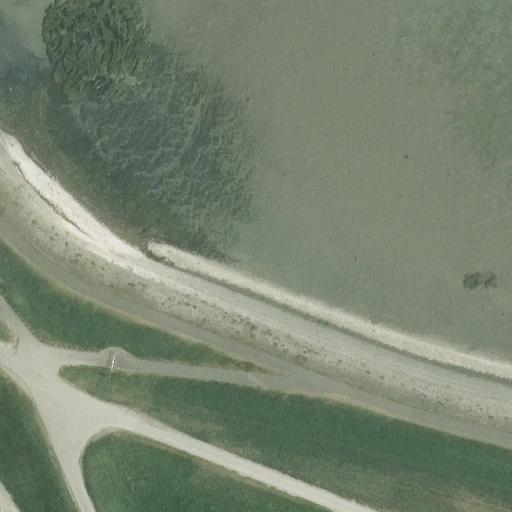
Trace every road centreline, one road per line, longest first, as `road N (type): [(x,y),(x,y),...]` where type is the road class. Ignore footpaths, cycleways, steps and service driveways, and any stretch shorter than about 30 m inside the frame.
road 1 (unclassified): [(354,511),(121,426),(39,387)]
road 2 (unclassified): [(90,511),(39,387)]
